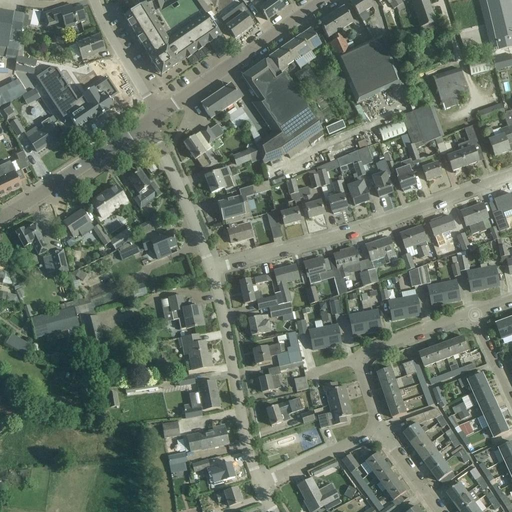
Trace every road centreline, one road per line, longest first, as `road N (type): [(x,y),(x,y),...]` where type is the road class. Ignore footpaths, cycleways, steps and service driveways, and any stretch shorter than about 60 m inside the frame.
road 1 (residential): [(211,268),(362,228),(511,174)]
road 2 (residential): [(211,268),(258,485)]
road 3 (tertiary): [(159,115),(327,0)]
road 4 (tertiary): [(0,219),(148,123)]
road 5 (residential): [(148,123),(211,268)]
road 6 (residential): [(379,430),(258,485)]
road 7 (unclassified): [(94,0),(159,115)]
road 8 (residential): [(472,311),(356,358)]
